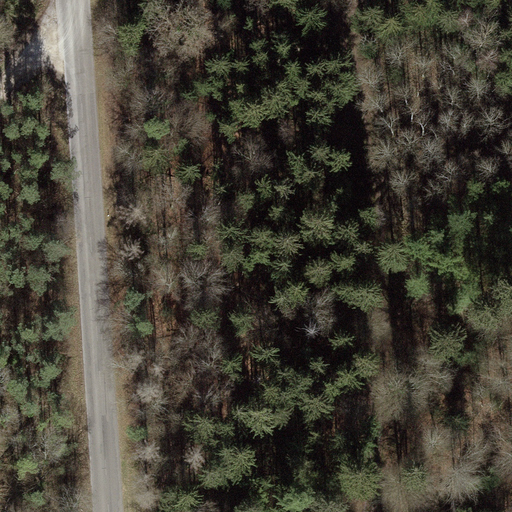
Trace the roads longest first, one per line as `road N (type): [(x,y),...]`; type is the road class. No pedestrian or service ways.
road 1 (track): [(369,511),(384,415),(381,177),(347,13),(351,0)]
road 2 (tertiary): [(108,511),(75,0)]
